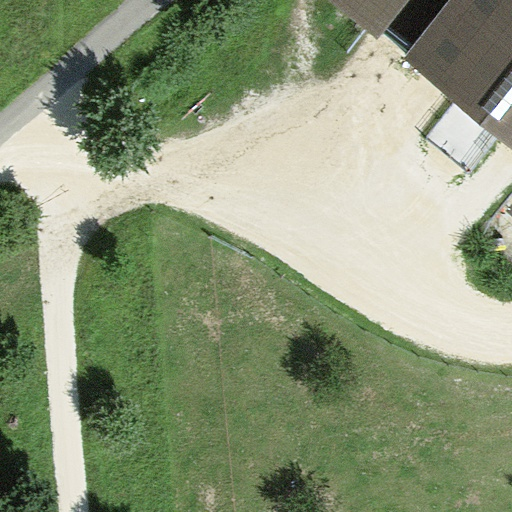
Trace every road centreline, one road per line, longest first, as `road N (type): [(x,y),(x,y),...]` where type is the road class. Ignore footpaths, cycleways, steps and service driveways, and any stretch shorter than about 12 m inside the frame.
road 1 (track): [(511,338),(373,304),(287,178),(47,157)]
road 2 (track): [(15,108),(47,157),(70,511)]
